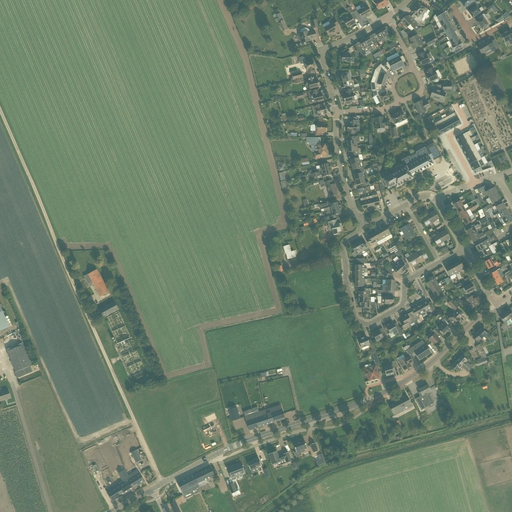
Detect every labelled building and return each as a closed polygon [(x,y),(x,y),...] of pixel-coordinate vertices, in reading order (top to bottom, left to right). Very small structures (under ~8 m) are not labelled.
[(384,7),(389,4),(386,0),(376,0),(374,2),(378,9),(383,6),(384,7)] [(345,10),(347,9),(350,7),(346,1),(342,4),(345,10)] [(424,23),(423,22),(424,22),(421,20),(424,16),(423,16),(425,13),(426,14),(428,10),(428,9),(422,6),(422,7),(418,4),(411,12),(417,17),(414,20),(418,25),(420,26),(424,23)] [(368,16),(372,14),(367,5),(361,9),(357,12),(361,19),(367,16),(368,16)] [(468,12),(472,18),(483,10),(481,7),(478,9),(476,6),(474,8),(474,7),(471,9),(471,10),(468,12)] [(439,22),(446,18),(445,16),(442,10),(435,14),(439,22)] [(481,29),(482,30),(488,25),(485,21),(488,20),(483,14),(478,18),(480,20),(476,22),(479,26),(478,26),(480,29),(481,29)] [(347,28),(355,24),(351,16),(343,20),(347,28)] [(418,25),(414,20),(410,16),(407,18),(406,17),(404,18),(403,18),(402,19),(402,20),(401,21),(407,27),(410,25),(413,29),(418,25)] [(441,27),(449,23),(446,18),(439,22),(441,27)] [(324,28),(328,36),(334,33),(335,34),(338,32),(335,26),(333,23),(324,28)] [(449,23),(441,27),(444,32),(452,27),(449,23)] [(452,27),(444,32),(447,36),(454,32),(452,27)] [(384,28),(379,31),(385,41),(388,40),(386,37),(388,35),(384,28)] [(501,36),(505,43),(509,41),(511,44),(511,43),(511,32),(511,33),(510,30),(507,32),(504,33),(504,34),(501,36)] [(300,40),(301,43),(310,41),(310,40),(313,39),(315,38),(315,39),(316,38),(314,31),(307,33),(307,32),(299,34),(299,36),(298,36),(299,40),(300,40)] [(379,41),(381,39),(383,42),(385,41),(379,31),(374,33),(379,41)] [(457,37),(454,32),(447,36),(449,41),(457,37)] [(410,44),(411,46),(413,45),(415,48),(423,44),(421,41),(420,41),(417,35),(409,39),(411,43),(410,44)] [(428,46),(437,41),(435,36),(425,41),(428,46)] [(368,37),(364,40),(370,50),(371,52),(373,50),(372,48),(377,45),(374,40),(371,41),(368,37)] [(457,37),(449,41),(452,46),(459,42),(457,37)] [(492,39),(478,46),(482,53),(491,49),(493,52),(500,48),(498,44),(495,45),(492,39)] [(359,42),(361,46),(358,48),(359,50),(363,56),(366,54),(365,53),(370,50),(364,40),(359,42)] [(459,42),(452,46),(456,54),(460,51),(459,48),(462,47),(461,44),(460,42),(459,42)] [(351,54),(349,51),(347,52),(347,54),(344,54),(344,55),(342,55),(342,61),(346,61),(346,63),(351,63),(351,54)] [(426,65),(430,63),(428,59),(431,57),(430,53),(426,55),(424,52),(418,56),(419,59),(422,65),(425,64),(426,65)] [(393,59),(398,69),(402,68),(402,67),(404,66),(402,63),(406,62),(403,56),(399,58),(399,57),(393,59)] [(398,69),(393,59),(388,62),(387,62),(383,66),(388,71),(390,69),(391,69),(392,71),(394,70),(395,71),(398,69)] [(308,74),(315,72),(314,69),(315,69),(315,68),(314,68),(314,66),(313,61),(305,63),(307,74),(308,74)] [(381,64),(375,70),(378,73),(376,78),(386,81),(387,77),(387,76),(385,75),(385,74),(388,71),(383,66),(381,64)] [(425,72),(427,75),(426,76),(429,83),(434,81),(434,82),(435,82),(436,82),(437,82),(438,81),(438,80),(438,79),(438,78),(435,71),(434,71),(432,68),(425,72)] [(349,72),(339,74),(338,74),(339,78),(338,78),(340,83),(351,80),(349,72)] [(319,87),(318,80),(315,81),(314,77),(307,78),(308,81),(309,84),(305,85),(306,90),(319,87)] [(371,91),(373,91),(380,90),(382,90),(381,87),(382,85),(383,86),(384,85),(385,85),(386,81),(376,78),(374,83),(370,84),(371,91)] [(493,80),(498,94),(505,92),(500,78),(493,80)] [(351,89),(354,88),(353,85),(352,80),(351,80),(340,83),(341,89),(345,88),(345,91),(351,89)] [(354,100),(352,92),(351,89),(345,91),(346,94),(343,95),(345,103),(350,101),(354,100)] [(443,102),(445,93),(433,89),(430,97),(443,102)] [(309,100),(310,104),(323,101),(322,95),(321,95),(320,94),(319,94),(318,90),(312,91),(311,92),(313,99),(309,100)] [(385,101),(389,99),(389,98),(386,93),(381,95),(380,93),(380,90),(373,91),(373,96),(376,96),(378,100),(380,99),(382,102),(385,100),(385,101)] [(511,110),(511,106),(509,100),(503,103),(507,113),(511,110)] [(425,109),(430,107),(427,101),(423,104),(421,101),(414,104),(417,110),(416,110),(418,113),(419,113),(419,114),(426,111),(425,109)] [(318,117),(323,115),(322,115),(326,114),(325,107),(322,107),(322,104),(313,106),(315,111),(316,110),(318,117)] [(399,123),(406,120),(406,119),(402,110),(397,113),(398,113),(391,117),(395,125),(399,123)] [(447,117),(453,128),(460,124),(454,113),(447,117)] [(384,127),(387,126),(387,120),(383,121),(382,117),(375,118),(376,130),(384,128),(384,127)] [(453,128),(447,117),(441,120),(447,131),(453,128)] [(323,120),(319,120),(318,124),(317,124),(317,126),(315,126),(315,130),(317,130),(317,132),(324,133),(324,130),(326,130),(326,127),(324,127),(325,124),(323,124),(323,120)] [(447,131),(441,120),(434,124),(440,135),(447,131)] [(348,134),(354,134),(354,131),(356,131),(356,125),(356,121),(350,121),(350,125),(347,125),(347,131),(348,131),(348,134)] [(459,145),(470,139),(469,136),(472,135),(470,131),(462,135),(461,135),(459,136),(459,137),(456,138),(459,145)] [(347,141),(348,147),(357,146),(357,143),(359,142),(358,136),(347,138),(349,138),(350,141),(347,141)] [(315,159),(326,158),(325,154),(328,154),(326,144),(321,145),(320,138),(306,137),(306,143),(307,144),(311,145),(317,145),(318,153),(314,153),(315,159)] [(470,139),(459,145),(463,151),(474,145),(470,139)] [(408,157),(403,160),(411,177),(433,165),(431,160),(433,159),(434,161),(441,156),(434,143),(426,147),(427,147),(424,149),(424,148),(417,153),(408,158),(408,157)] [(463,151),(466,158),(477,152),(474,145),(463,151)] [(352,156),(358,155),(361,155),(360,148),(357,149),(357,146),(348,147),(348,152),(351,152),(352,156)] [(481,158),(477,152),(466,158),(470,164),(469,164),(481,158)] [(350,160),(351,165),(362,162),(362,160),(359,161),(358,158),(359,158),(358,155),(352,156),(352,159),(350,160)] [(481,158),(469,164),(470,165),(470,164),(473,171),(484,165),(481,158)] [(413,179),(411,177),(403,160),(402,161),(406,167),(383,180),(388,189),(395,184),(397,188),(403,184),(403,185),(407,183),(406,182),(413,179)] [(357,169),(358,171),(364,170),(363,168),(365,167),(364,162),(362,162),(351,165),(352,170),(357,169)] [(308,171),(309,175),(331,169),(331,166),(328,166),(328,164),(316,167),(317,169),(308,171)] [(332,172),(331,169),(309,175),(310,178),(322,175),(322,177),(331,175),(330,172),(332,172)] [(355,180),(363,178),(362,173),(365,172),(364,170),(358,171),(358,174),(354,175),(355,180)] [(432,177),(439,188),(450,182),(443,171),(432,177)] [(365,183),(364,178),(363,178),(355,180),(356,185),(361,184),(362,187),(370,185),(369,182),(365,183)] [(330,197),(337,195),(336,189),(335,184),(333,185),(332,180),(325,182),(327,189),(328,189),(330,197)] [(486,186),(480,188),(477,189),(479,193),(482,191),(485,196),(486,196),(488,198),(497,193),(496,192),(496,191),(497,191),(497,190),(495,188),(494,188),(488,190),(486,186)] [(500,199),(497,193),(486,199),(489,204),(492,202),(492,203),(500,199)] [(374,207),(380,205),(377,194),(372,196),(374,207)] [(368,208),(374,207),(372,196),(366,197),(368,208)] [(368,208),(366,197),(360,199),(362,210),(368,208)] [(463,206),(461,203),(465,201),(464,199),(453,204),(456,210),(463,206)] [(321,213),(341,208),(341,205),(338,205),(338,202),(329,204),(330,208),(329,207),(328,207),(327,208),(324,209),(324,212),(321,213)] [(499,213),(505,209),(502,203),(496,207),(499,213)] [(468,207),(465,209),(463,206),(456,210),(459,215),(466,211),(469,209),(473,207),(472,205),(468,207)] [(342,210),(341,208),(321,213),(322,215),(323,216),(326,215),(327,214),(332,213),(332,216),(341,214),(340,211),(342,210)] [(505,209),(499,213),(496,214),(499,220),(509,214),(505,209)] [(428,215),(432,223),(439,219),(434,211),(428,215)] [(466,211),(459,215),(462,220),(469,217),(466,211)] [(511,220),(509,214),(499,220),(502,225),(511,220)] [(432,223),(428,215),(421,218),(426,226),(432,223)] [(472,215),(469,217),(462,220),(465,226),(475,220),(472,215)] [(488,221),(487,219),(486,217),(478,221),(479,224),(480,225),(480,226),(486,222),(488,221)] [(311,224),(314,223),(315,224),(317,222),(314,218),(312,219),(309,221),(303,222),(304,226),(308,225),(311,224)] [(333,235),(338,234),(337,232),(341,231),(340,230),(342,229),(341,223),(338,224),(336,220),(328,222),(330,230),(332,230),(333,235)] [(399,229),(401,232),(402,231),(404,234),(412,230),(409,224),(399,229)] [(479,226),(478,224),(467,231),(470,236),(477,232),(475,229),(480,227),(479,226)] [(386,227),(383,229),(389,240),(392,237),(386,227)] [(385,242),(388,240),(389,240),(383,229),(379,231),(385,242)] [(415,235),(412,230),(404,234),(405,237),(404,238),(406,241),(415,235)] [(439,234),(443,242),(450,239),(445,230),(439,234)] [(379,231),(375,233),(379,241),(381,240),(383,243),(385,242),(379,231)] [(478,235),(477,232),(470,236),(473,242),(480,238),(484,235),(483,232),(478,235)] [(375,233),(371,236),(375,243),(379,241),(375,233)] [(434,233),(431,235),(437,246),(443,242),(439,234),(436,236),(434,233)] [(369,247),(369,246),(375,243),(371,236),(367,238),(368,240),(366,241),(369,247)] [(362,255),(370,250),(365,242),(362,244),(361,241),(356,244),(362,255)] [(475,247),(477,249),(476,250),(477,253),(489,247),(485,241),(475,247)] [(356,255),(361,252),(362,255),(356,244),(351,247),(356,255)] [(392,247),(394,252),(395,253),(400,250),(396,244),(392,247)] [(289,245),(289,246),(284,248),(286,253),(285,254),(286,254),(287,260),(296,257),(294,251),(291,252),(289,245)] [(489,247),(477,253),(478,253),(479,256),(480,256),(482,258),(492,253),(489,247)] [(428,258),(422,248),(420,250),(417,252),(423,262),(422,261),(424,260),(424,261),(425,261),(424,260),(428,258)] [(423,262),(417,252),(414,254),(413,253),(411,254),(417,264),(420,263),(421,263),(421,262),(422,261),(423,262)] [(413,266),(417,264),(411,254),(409,256),(410,257),(406,259),(412,268),(411,268),(413,267),(414,267),(413,266)] [(399,260),(395,263),(403,273),(406,271),(405,270),(407,268),(403,264),(406,262),(402,258),(399,260)] [(484,262),(488,270),(494,266),(498,264),(496,261),(492,263),(490,259),(484,262)] [(464,269),(460,261),(455,264),(459,272),(464,269)] [(401,275),(403,273),(395,263),(391,266),(393,269),(398,276),(400,274),(401,275)] [(455,264),(450,267),(455,274),(459,272),(455,264)] [(450,277),(455,274),(450,267),(446,269),(450,277)] [(491,274),(494,280),(503,274),(501,271),(500,269),(491,274)] [(109,292),(97,270),(88,274),(84,277),(87,281),(91,279),(101,297),(109,292)] [(392,276),(384,272),(384,271),(382,270),(381,273),(383,274),(382,275),(390,279),(392,276)] [(497,286),(506,281),(505,278),(503,274),(494,280),(497,286)] [(429,282),(427,283),(430,288),(437,283),(433,276),(428,280),(429,282)] [(437,283),(430,288),(433,292),(440,288),(443,287),(440,282),(437,283)] [(472,287),(471,284),(464,288),(461,289),(460,290),(463,294),(466,299),(473,295),(472,292),(474,290),(475,289),(473,286),(472,287)] [(378,294),(388,294),(388,291),(394,292),(394,289),(396,289),(396,286),(382,285),(382,290),(381,290),(381,291),(377,290),(376,294),(378,294)] [(433,292),(435,297),(441,294),(443,293),(442,292),(440,288),(433,292)] [(369,292),(368,292),(368,289),(361,289),(361,292),(359,292),(358,297),(371,297),(370,297),(369,297),(369,292)] [(381,304),(384,304),(389,304),(389,303),(393,303),(393,297),(388,297),(388,294),(378,294),(378,297),(381,297),(381,304)] [(477,298),(475,294),(468,298),(471,304),(472,304),(474,307),(481,303),(478,297),(477,298)] [(458,307),(451,300),(448,303),(455,310),(458,307)] [(435,309),(433,306),(431,302),(428,303),(426,301),(421,304),(426,312),(431,309),(431,310),(435,309)] [(105,317),(119,310),(115,302),(99,310),(103,318),(105,317)] [(369,305),(373,305),(373,309),(376,309),(375,303),(371,303),(360,303),(360,308),(363,308),(363,311),(369,311),(369,308),(369,305)] [(0,330),(9,327),(0,304),(0,330)] [(421,304),(416,307),(421,315),(422,317),(427,314),(426,312),(421,304)] [(413,313),(410,314),(415,322),(420,319),(418,316),(421,315),(416,307),(411,310),(413,313)] [(119,310),(105,317),(117,344),(116,344),(132,381),(148,374),(132,337),(131,338),(119,310)] [(446,316),(444,319),(447,322),(449,320),(454,325),(460,320),(459,319),(463,316),(458,310),(454,314),(449,318),(446,316)] [(503,327),(507,324),(508,325),(511,323),(504,312),(502,314),(502,315),(499,317),(502,321),(500,322),(503,327)] [(415,322),(410,314),(411,316),(408,317),(407,314),(401,318),(403,322),(400,323),(404,329),(410,326),(408,324),(411,322),(410,320),(413,318),(414,322),(415,322)] [(449,330),(450,330),(446,325),(448,323),(447,322),(444,319),(443,318),(441,321),(443,323),(438,329),(444,335),(448,332),(450,331),(449,330)] [(404,334),(400,328),(397,330),(393,323),(390,324),(386,326),(390,333),(388,334),(391,338),(395,336),(394,335),(398,333),(400,336),(404,334)] [(434,345),(440,339),(435,335),(437,333),(434,329),(430,333),(433,335),(429,340),(434,345)] [(481,339),(483,337),(486,340),(490,336),(487,333),(486,334),(482,329),(476,334),(473,338),(476,341),(480,338),(481,339)] [(379,330),(372,334),(376,342),(381,339),(383,342),(388,339),(384,332),(381,334),(379,330)] [(361,339),(358,340),(361,348),(370,345),(366,337),(364,338),(364,337),(360,339),(361,339)] [(416,355),(419,361),(420,360),(431,353),(426,344),(416,351),(414,346),(409,349),(411,353),(413,357),(416,355)] [(475,347),(481,358),(485,357),(486,357),(480,344),(475,347)] [(16,372),(17,372),(30,366),(31,366),(23,345),(7,352),(16,372)] [(379,378),(377,372),(381,371),(379,364),(378,359),(376,352),(372,355),(374,360),(375,365),(375,366),(365,369),(369,381),(379,378)] [(467,361),(461,355),(451,366),(457,371),(461,366),(467,372),(472,368),(465,362),(467,361)] [(399,362),(404,370),(411,366),(410,365),(413,363),(408,356),(405,358),(399,362)] [(487,362),(485,357),(481,358),(476,360),(478,366),(487,362)] [(391,375),(394,374),(392,368),(398,366),(395,361),(391,362),(392,364),(383,367),(386,376),(389,376),(389,375),(390,375),(391,375)] [(30,366),(17,372),(19,377),(32,372),(30,366)] [(431,391),(427,384),(418,389),(420,393),(419,393),(420,397),(416,399),(421,410),(433,404),(428,393),(431,391)] [(10,398),(11,398),(8,390),(0,392),(0,401),(5,400),(5,399),(10,398)] [(389,406),(394,416),(406,410),(404,407),(411,403),(407,396),(389,406)] [(240,419),(237,407),(229,410),(232,421),(240,419)] [(270,424),(274,423),(285,419),(282,410),(271,414),(269,409),(265,410),(270,424)] [(253,414),(258,428),(270,424),(265,410),(253,414)] [(215,413),(206,416),(205,414),(201,415),(206,427),(211,425),(210,422),(217,419),(215,413)] [(258,428),(253,414),(245,417),(249,431),(250,431),(258,428)] [(206,437),(217,431),(214,425),(203,431),(206,437)] [(304,449),(307,448),(304,441),(293,445),(296,452),(300,451),(300,453),(305,451),(304,449)] [(131,452),(133,458),(139,455),(136,450),(131,452)] [(276,451),(268,454),(272,465),(280,462),(280,461),(285,459),(287,463),(291,461),(288,452),(283,454),(283,455),(278,457),(276,451)] [(97,471),(112,462),(109,457),(104,460),(101,454),(98,456),(99,459),(92,462),(97,471)] [(258,458),(247,462),(250,470),(261,465),(258,458)] [(228,468),(231,478),(235,476),(238,474),(241,473),(241,474),(245,472),(241,463),(228,468)] [(206,480),(215,476),(213,472),(211,467),(200,472),(194,475),(199,487),(208,483),(206,480)] [(129,478),(124,470),(118,473),(123,481),(117,485),(116,484),(114,485),(116,488),(107,493),(112,501),(144,482),(139,474),(137,470),(133,472),(136,476),(131,479),(130,477),(129,478)] [(292,479),(294,482),(300,477),(298,474),(292,479)] [(191,491),(199,487),(194,475),(186,479),(191,491)] [(191,491),(186,479),(177,483),(183,495),(187,493),(191,491)] [(233,483),(229,484),(233,496),(237,494),(233,483)]
